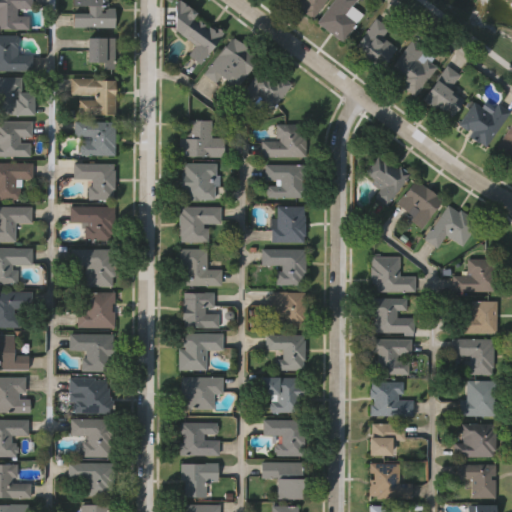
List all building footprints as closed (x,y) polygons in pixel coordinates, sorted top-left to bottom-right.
[(0,27),(0,0),(32,0),(32,7),(16,7),(16,14),(28,14),(28,27),(0,27)] [(106,0),(106,6),(113,6),(113,26),(73,26),(73,11),(87,11),(87,5),(73,5),(73,0),(106,0)] [(192,18),(205,28),(207,26),(213,30),(215,27),(222,33),(198,65),(187,56),(195,46),(178,34),(174,29),(175,4),(178,0),(180,0),(197,12),(192,18)] [(325,0),(314,17),(298,6),(300,3),(296,0),(325,0)] [(355,0),(352,5),(363,12),(342,40),(316,21),(331,0),(355,0)] [(387,26),(381,34),(395,44),(382,63),(375,58),(374,60),(355,46),(376,17),(387,26)] [(0,71),(0,36),(15,36),(15,56),(30,56),(29,71),(0,71)] [(115,36),(115,67),(104,67),(104,59),(89,59),(89,36),(115,36)] [(231,39),(232,40),(233,38),(248,51),(247,52),(256,59),(234,86),(224,78),(228,73),(224,70),(214,81),(203,72),(231,39)] [(424,48),(416,58),(421,62),(425,57),(437,66),(415,95),(402,85),(403,82),(397,77),(398,76),(389,68),(413,39),(424,48)] [(426,93),(437,80),(435,79),(447,64),(460,73),(449,89),(464,98),(452,115),(446,111),(444,112),(436,106),(435,107),(426,100),(429,96),(426,93)] [(240,97),(261,68),(265,71),(267,69),(274,75),(275,73),(279,76),(280,74),(292,83),(272,109),(260,100),(261,97),(259,95),(251,105),(240,97)] [(0,114),(0,77),(22,77),(21,92),(33,92),(32,114),(0,114)] [(114,80),(114,114),(79,114),(79,99),(94,99),(94,94),(70,94),(70,78),(92,79),(92,80),(95,80),(114,80)] [(508,110),(485,145),(472,136),(475,132),(469,128),(468,130),(458,123),(473,101),(490,112),(497,103),(508,110)] [(511,157),(511,159),(502,153),(500,156),(493,152),(511,118),(511,157)] [(0,155),(0,119),(31,120),(30,135),(20,135),(20,142),(29,142),(29,155),(0,155)] [(221,137),(220,156),(178,156),(178,138),(186,138),(186,119),(210,120),(210,137),(221,137)] [(115,122),(114,156),(80,155),(80,144),(89,144),(89,137),(73,136),(73,121),(115,122)] [(304,156),(260,157),(260,141),(277,141),(277,138),(274,138),(274,124),(298,124),(298,130),(301,130),(301,136),(303,136),(304,156)] [(410,175),(386,206),(374,196),(379,190),(371,183),(373,180),(366,173),(379,158),(383,161),(384,159),(396,169),(398,166),(410,175)] [(0,199),(0,162),(32,163),(32,178),(16,178),(16,187),(20,188),(20,199),(0,199)] [(112,163),(112,170),(115,170),(115,190),(112,190),(112,198),(87,198),(87,186),(91,186),(91,178),(73,178),(73,163),(112,163)] [(214,163),(214,175),(209,175),(210,186),(214,185),(214,199),(182,200),(182,191),(180,191),(179,173),(182,173),(182,164),(214,163)] [(302,164),(302,176),(300,176),(299,184),(304,184),(303,194),(300,194),(300,197),(265,196),(265,184),(278,185),(278,179),(263,178),(264,163),(302,164)] [(413,181),(424,189),(425,187),(437,196),(436,197),(441,201),(421,229),(409,221),(417,210),(412,207),(408,212),(397,204),(413,181)] [(447,205),(457,212),(459,210),(476,222),(460,246),(444,235),(436,247),(423,238),(429,230),(430,230),(447,205)] [(0,241),(0,206),(32,207),(32,222),(16,222),(16,241),(0,241)] [(114,206),(114,228),(110,228),(112,234),(109,234),(109,239),(85,239),(85,225),(87,225),(87,222),(69,222),(69,206),(114,206)] [(219,206),(218,222),(202,222),(202,226),(208,226),(208,240),(179,240),(179,234),(176,234),(177,211),(179,211),(179,206),(219,206)] [(303,207),(302,216),(305,216),(304,237),(303,237),(303,242),(271,241),(272,228),(275,228),(276,206),(303,207)] [(301,248),(301,252),(303,252),(303,271),(300,271),(300,279),(297,279),(297,284),(274,284),(274,269),(279,269),(279,264),(260,263),(260,247),(301,248)] [(0,284),(0,248),(33,248),(32,264),(12,264),(12,270),(17,270),(17,284),(0,284)] [(112,249),(112,255),(114,255),(115,276),(111,276),(112,286),(84,287),(84,282),(82,282),(82,277),(83,277),(83,272),(85,272),(85,265),(71,265),(71,250),(112,249)] [(220,270),(220,286),(178,285),(179,269),(183,269),(183,265),(178,265),(178,249),(206,249),(206,270),(220,270)] [(413,275),(413,289),(373,288),(373,281),(371,281),(371,277),(369,276),(369,265),(371,265),(371,255),(398,256),(398,274),(413,275)] [(492,258),(492,262),(496,262),(496,289),(452,289),(452,275),(471,274),(471,271),(468,271),(468,258),(492,258)] [(113,291),(113,302),(110,302),(110,311),(113,311),(113,326),(76,326),(76,311),(83,311),(83,292),(113,291)] [(212,292),(212,306),(203,305),(203,312),(217,313),(216,326),(181,326),(182,319),(180,318),(180,297),(181,297),(182,291),(212,292)] [(302,291),(302,302),(303,302),(303,320),(302,319),(301,325),(282,325),(282,320),(269,319),(270,291),(302,291)] [(0,326),(0,292),(31,292),(31,308),(14,308),(14,313),(19,313),(18,327),(0,326)] [(406,297),(406,309),(397,309),(397,316),(414,316),(414,331),(371,331),(371,320),(373,320),(373,314),(370,314),(370,297),(406,297)] [(494,300),(495,332),(454,332),(454,314),(471,314),(471,300),(494,300)] [(220,333),(220,349),(205,349),(204,369),(177,369),(177,348),(179,348),(180,332),(220,333)] [(301,333),(301,339),(302,339),(302,359),(301,359),(301,368),(275,368),(275,365),(272,365),(272,359),(275,359),(275,357),(280,357),(280,348),(264,348),(264,333),(301,333)] [(0,369),(0,334),(13,334),(13,355),(27,355),(27,369),(0,369)] [(113,334),(113,355),(107,355),(107,358),(109,358),(109,371),(80,370),(81,357),(85,357),(86,349),(69,349),(69,334),(113,334)] [(490,338),(490,344),(491,344),(491,367),(490,367),(490,373),(462,373),(462,360),(467,360),(467,355),(451,355),(451,338),(490,338)] [(411,339),(411,355),(399,355),(399,361),(409,361),(408,374),(376,373),(376,371),(374,371),(375,359),(377,359),(377,352),(372,352),(372,339),(411,339)] [(295,375),(295,384),(301,383),(301,397),(296,397),(296,409),(269,410),(269,407),(267,407),(267,401),(269,401),(269,393),(259,393),(259,376),(295,375)] [(0,412),(0,377),(24,377),(24,392),(18,392),(18,399),(29,399),(29,412),(0,412)] [(106,380),(106,387),(108,387),(108,396),(111,396),(111,403),(112,403),(112,412),(73,412),(74,409),(72,409),(72,401),(68,401),(68,393),(67,393),(67,377),(93,377),(93,380),(106,380)] [(221,377),(221,393),(212,393),(212,408),(186,408),(186,398),(179,398),(179,377),(221,377)] [(498,379),(497,391),(494,391),(494,399),(496,399),(496,414),(460,413),(460,398),(466,399),(466,378),(498,379)] [(401,380),(402,393),(397,393),(397,399),(412,399),(413,415),(370,416),(370,404),(373,404),(372,396),(369,396),(369,388),(371,388),(371,381),(401,380)] [(109,419),(109,424),(112,424),(112,427),(114,427),(114,435),(112,435),(112,439),(110,439),(109,456),(81,455),(81,451),(78,451),(78,443),(82,443),(82,440),(86,440),(86,435),(69,434),(69,418),(109,419)] [(0,456),(0,419),(27,419),(27,434),(11,434),(11,442),(15,442),(15,446),(18,446),(18,451),(15,451),(15,456),(0,456)] [(302,420),(302,427),(304,427),(304,446),(301,446),(301,456),(275,456),(275,453),(273,453),(273,445),(275,445),(275,444),(280,444),(280,435),(261,435),(262,420),(302,420)] [(215,422),(215,425),(216,425),(216,431),(214,431),(214,433),(203,433),(203,440),(217,439),(217,453),(178,454),(178,442),(180,442),(180,433),(177,433),(177,425),(179,425),(179,422),(215,422)] [(402,422),(402,438),(389,438),(390,454),(368,454),(368,423),(402,422)] [(491,422),(491,430),(493,430),(493,450),(491,450),(491,455),(453,455),(453,441),(461,441),(462,435),(460,435),(460,432),(457,432),(457,426),(460,426),(460,422),(491,422)] [(215,462),(215,480),(205,481),(206,495),(183,496),(183,479),(179,479),(179,462),(215,462)] [(300,462),(300,478),(302,478),(302,498),(274,498),(274,478),(259,478),(259,462),(300,462)] [(112,465),(111,484),(110,491),(106,491),(106,497),(81,496),(82,482),(84,482),(84,479),(66,479),(66,463),(112,465)] [(410,483),(410,498),(376,498),(376,495),(368,495),(368,479),(372,479),(372,473),(368,473),(368,463),(398,463),(398,483),(410,483)] [(0,496),(0,464),(15,464),(15,477),(11,477),(11,483),(29,483),(29,496),(0,496)] [(495,464),(495,476),(490,476),(490,479),(495,479),(495,498),(471,497),(471,479),(456,479),(457,464),(495,464)] [(494,503),(494,511),(467,511),(467,505),(494,503)]
